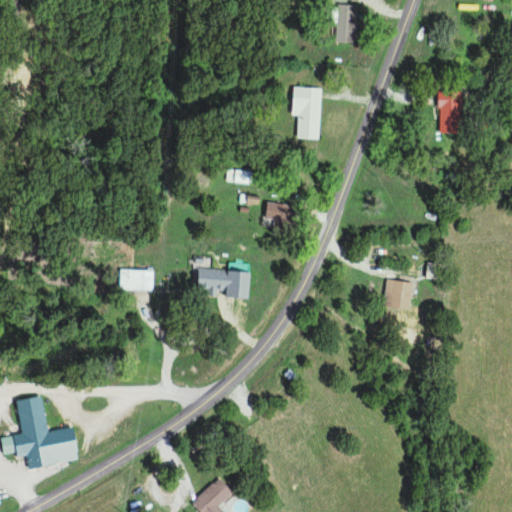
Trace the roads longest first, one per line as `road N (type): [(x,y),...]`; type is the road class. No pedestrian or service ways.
road 1 (residential): [(52,497),(202,400),(279,320),(310,266),(410,0)]
road 2 (residential): [(0,389),(165,391),(202,400)]
